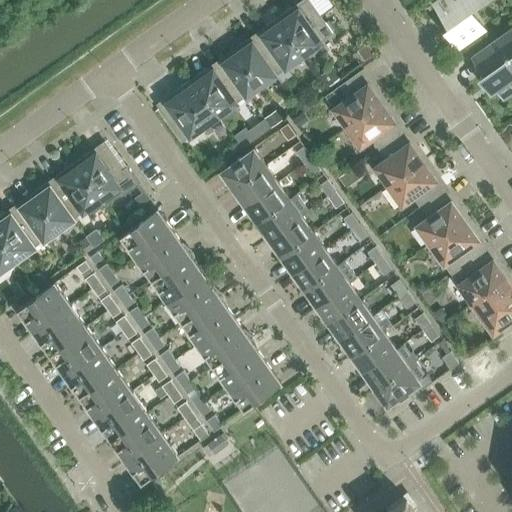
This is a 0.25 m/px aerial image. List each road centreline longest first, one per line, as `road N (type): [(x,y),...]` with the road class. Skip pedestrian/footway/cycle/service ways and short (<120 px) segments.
road 1 (residential): [(111,73),(378,447),(396,451),(511,372)]
road 2 (residential): [(511,188),(375,0)]
road 3 (residential): [(114,511),(97,468),(0,330)]
road 4 (residential): [(111,73),(0,153)]
road 5 (residential): [(213,0),(111,73)]
